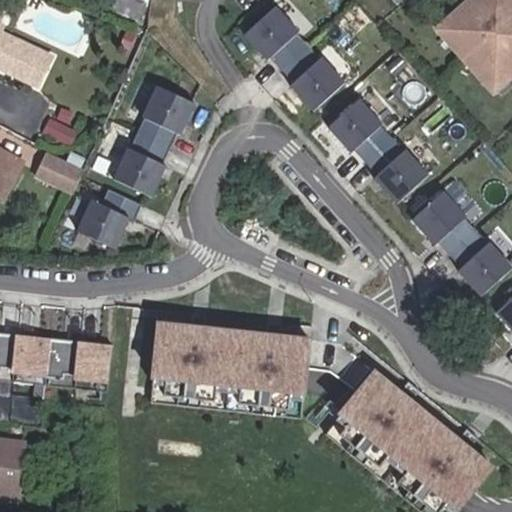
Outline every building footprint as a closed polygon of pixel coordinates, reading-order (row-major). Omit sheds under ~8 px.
[(118,0),(113,13),(149,29),(151,9),(132,0),(118,0)] [(132,0),(151,9),(152,0),(132,0)] [(511,0),(466,0),(434,29),(490,92),(511,72),(511,0)] [(321,59),(298,34),(300,33),(276,7),(245,36),(269,62),(272,59),(295,84),(292,87),(315,112),(346,83),(323,58),(321,59)] [(0,70),(39,88),(53,57),(2,32),(5,24),(0,22),(0,70)] [(165,168),(179,137),(181,137),(196,106),(157,88),(143,120),(146,122),(132,153),(128,151),(114,182),(153,200),(167,168),(165,168)] [(406,151),(383,126),(384,125),(361,99),(329,128),(353,154),(356,151),(379,176),(376,179),(399,204),(430,175),(407,150),(406,151)] [(91,141),(64,126),(57,141),(73,149),(84,155),(91,141)] [(67,162),(84,170),(90,158),(84,155),(73,149),(67,162)] [(0,151),(0,198),(4,200),(23,164),(0,151)] [(39,177),(73,194),(84,170),(55,158),(49,154),(39,177)] [(490,243),(467,218),(468,217),(445,191),(414,220),(437,245),(440,243),(463,268),(460,271),(483,296),(511,269),(511,264),(491,242),(490,243)] [(134,224),(141,208),(108,192),(101,207),(91,203),(76,234),(115,252),(129,221),(134,224)] [(511,299),(498,312),(511,326),(511,299)] [(306,421),(313,342),(283,339),(285,326),(271,324),(269,337),(208,332),(210,318),(196,316),(195,330),(163,327),(155,406),(306,421)] [(0,375),(106,387),(110,348),(0,336),(0,375)] [(458,511),(493,472),(471,452),(479,442),(469,433),(460,443),(413,403),(422,393),(412,384),(403,394),(379,374),(327,434),(418,511),(458,511)] [(0,493),(19,496),(26,443),(0,439),(0,493)]
